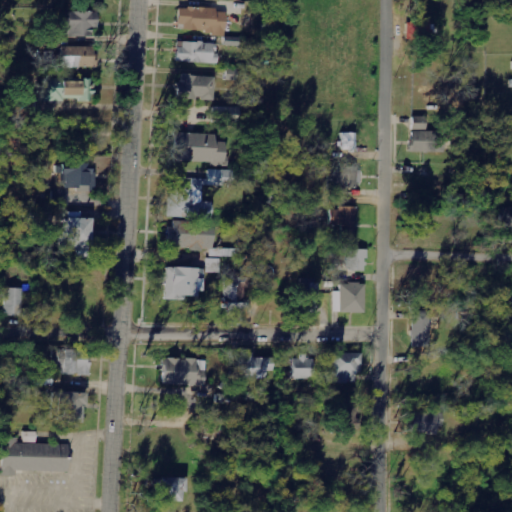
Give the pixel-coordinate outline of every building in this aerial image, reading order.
[(178,7),(177,31),(225,33),(226,13),(216,12),(217,8),(178,7)] [(98,28),(97,11),(69,12),(69,25),(64,25),(65,37),(93,36),(92,28),(98,28)] [(430,21),(406,22),(407,41),(431,39),(430,21)] [(217,43),(176,42),(176,63),(216,64),(217,43)] [(61,47),(61,68),(93,67),(92,46),(61,47)] [(176,83),(176,99),(213,100),(214,76),(181,76),(181,84),(176,83)] [(43,102),(63,102),(63,100),(91,100),(90,80),(42,80),(43,102)] [(239,123),(239,108),(213,107),(212,123),(239,123)] [(444,153),(444,133),(426,133),(426,118),(412,117),(412,152),(444,153)] [(172,161),(211,162),(211,166),(225,166),(226,142),(215,142),(215,134),(173,133),(172,161)] [(356,133),(341,133),(341,151),(356,151),(356,133)] [(63,188),(93,188),(93,163),(60,164),(60,175),(63,175),(63,188)] [(360,187),(360,166),(330,166),(331,188),(360,187)] [(231,170),(208,170),(207,185),(231,186),(231,170)] [(212,202),(201,202),(201,180),(180,180),(180,192),(169,192),(169,217),(212,218),(212,202)] [(52,207),(67,207),(67,190),(52,190),(52,207)] [(511,229),(511,207),(501,208),(502,230),(511,229)] [(329,226),(341,227),(341,235),(355,236),(356,209),(330,208),(329,226)] [(168,249),(213,250),(213,224),(168,223),(168,249)] [(365,250),(348,250),(348,271),(365,271),(365,250)] [(164,300),(185,301),(185,297),(200,297),(201,269),(165,268),(164,300)] [(224,279),(224,309),(245,309),(245,279),(224,279)] [(318,313),(318,283),(299,283),(299,313),(318,313)] [(364,284),(339,284),(339,292),(333,292),(333,314),(364,313),(364,284)] [(4,316),(22,317),(23,289),(5,288),(4,316)] [(430,347),(430,311),(411,312),(412,347),(430,347)] [(89,376),(90,363),(87,363),(87,352),(54,350),(54,369),(62,369),(62,375),(76,376),(89,376)] [(272,358),(252,358),(252,354),(242,353),(242,379),(265,380),(265,372),(272,372),(272,358)] [(360,373),(360,354),(331,354),(332,384),(355,384),(355,373),(360,373)] [(291,379),(312,380),(313,358),(292,357),(291,379)] [(205,386),(205,360),(162,359),(162,385),(205,386)] [(84,394),(56,393),(55,422),(83,422),(84,394)] [(343,435),(357,435),(357,407),(342,408),(343,435)] [(438,434),(438,427),(442,427),(442,412),(413,412),(412,434),(438,434)] [(17,471),(68,473),(69,445),(17,444),(17,439),(2,438),(1,477),(17,477),(17,471)] [(182,502),(183,479),(158,479),(157,502),(182,502)]
